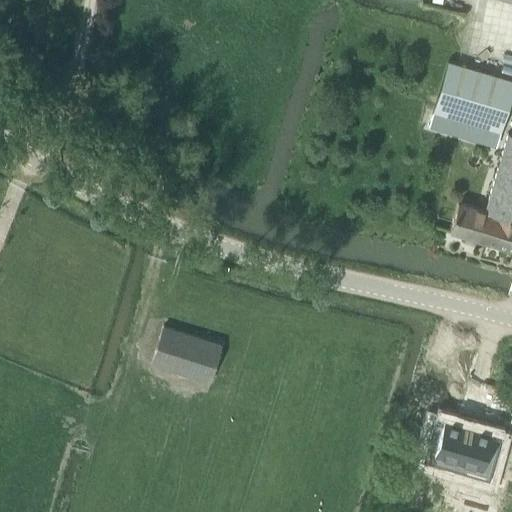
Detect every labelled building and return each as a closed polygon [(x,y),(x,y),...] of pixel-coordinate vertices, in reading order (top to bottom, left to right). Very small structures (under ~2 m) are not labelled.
[(462,120),(500,132),(511,90),(511,80),(447,62),(433,112),(462,120)] [(479,140),(496,145),(499,135),(482,130),(479,140)] [(449,231),(511,250),(511,134),(507,133),(485,210),(458,202),(449,231)] [(163,326),(151,364),(208,382),(220,344),(163,326)] [(435,341),(416,410),(454,420),(459,401),(457,400),(471,351),(435,341)]
